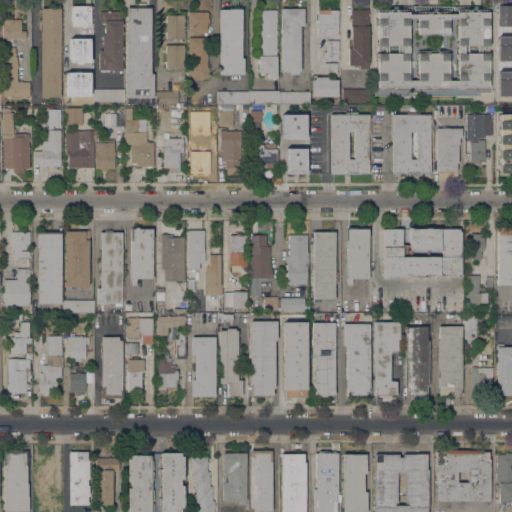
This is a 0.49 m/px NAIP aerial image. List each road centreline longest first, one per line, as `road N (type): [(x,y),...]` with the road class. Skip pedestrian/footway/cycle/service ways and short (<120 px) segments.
road 1 (residential): [(511,199),(0,201)]
road 2 (residential): [(511,423),(0,423)]
